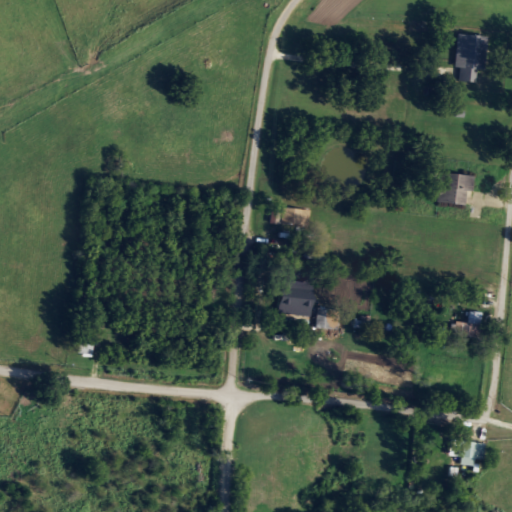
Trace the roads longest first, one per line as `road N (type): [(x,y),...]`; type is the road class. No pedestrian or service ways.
road 1 (residential): [(511,181),(484,424),(0,371)]
road 2 (residential): [(224,511),(263,65),(293,0)]
